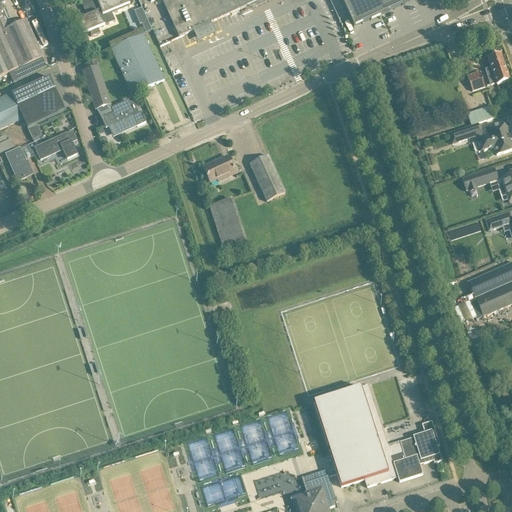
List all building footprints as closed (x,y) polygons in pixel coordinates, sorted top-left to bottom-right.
[(109,25),(105,15),(129,5),(130,5),(128,0),(95,0),(99,6),(89,10),(92,16),(77,22),(77,23),(78,22),(83,35),(89,33),(91,37),(100,34),(100,33),(99,33),(98,29),(109,25)] [(150,0),(151,3),(156,0),(161,0),(179,38),(262,0),(150,0)] [(340,0),(354,28),(380,16),(381,17),(384,15),(384,14),(414,0),(416,2),(416,0),(422,0),(427,1),(431,0),(432,0),(340,0)] [(0,78),(9,75),(13,84),(47,68),(42,59),(43,59),(26,21),(8,29),(3,18),(2,18),(1,15),(3,14),(0,7),(0,78)] [(143,35),(111,50),(132,96),(164,81),(143,35)] [(500,55),(489,58),(487,59),(491,69),(485,71),(490,86),(496,84),(497,86),(509,82),(500,55)] [(83,73),(95,111),(110,106),(98,68),(83,73)] [(480,73),(467,77),(472,92),(485,88),(480,73)] [(17,108),(55,91),(49,78),(12,95),(17,108)] [(17,108),(23,120),(27,130),(35,126),(65,112),(55,91),(17,108)] [(0,130),(23,120),(17,108),(12,95),(0,100),(0,130)] [(136,125),(137,128),(146,124),(142,116),(141,112),(138,114),(133,104),(129,106),(127,102),(111,109),(113,113),(103,118),(107,127),(105,128),(105,129),(106,129),(108,128),(114,125),(118,134),(136,125)] [(489,108),(466,113),(469,126),(492,121),(489,108)] [(511,151),(511,149),(509,142),(511,141),(505,123),(486,129),(488,136),(480,138),(484,151),(494,148),(496,157),(511,151)] [(449,135),(452,145),(482,135),(478,125),(449,135)] [(35,126),(27,130),(32,140),(40,137),(35,126)] [(41,160),(48,157),(63,150),(67,160),(76,156),(71,144),(76,142),(72,133),(67,135),(35,149),(41,162),(41,161),(41,160)] [(7,143),(0,145),(0,154),(14,148),(11,141),(7,143)] [(19,150),(6,156),(7,158),(18,182),(33,175),(29,166),(27,167),(25,162),(19,150)] [(267,203),(285,194),(268,157),(249,165),(267,203)] [(203,169),(210,184),(228,175),(229,178),(236,175),(228,158),(221,161),(222,163),(213,167),(213,165),(203,169)] [(489,172),(462,181),(466,192),(467,191),(477,188),(489,184),(493,183),(489,172)] [(498,190),(504,188),(509,204),(511,202),(511,176),(495,182),(498,190)] [(209,207),(225,255),(246,248),(230,200),(209,207)] [(509,214),(502,217),(486,222),(489,232),(509,225),(510,230),(511,229),(511,223),(511,224),(509,214)] [(511,263),(467,283),(474,299),(510,283),(511,282),(511,263)] [(511,282),(510,283),(474,299),(483,319),(511,306),(511,282)] [(454,308),(461,325),(477,318),(470,301),(454,308)] [(368,386),(314,403),(314,404),(330,455),(332,461),(334,466),(341,488),(365,481),(367,489),(372,487),(382,484),(389,482),(398,479),(391,458),(403,455),(404,455),(400,444),(400,443),(388,446),(387,443),(369,386),(368,386)] [(403,455),(391,458),(398,479),(399,483),(423,476),(420,466),(433,462),(434,464),(432,464),(432,465),(434,464),(442,462),(439,451),(438,451),(439,453),(437,454),(435,448),(439,447),(437,439),(436,437),(433,428),(432,423),(431,423),(423,425),(422,426),(424,431),(425,436),(415,439),(400,444),(404,455),(403,455)] [(302,479),(306,493),(291,498),(295,511),(330,511),(329,510),(334,508),(333,504),(332,500),(335,499),(335,498),(328,477),(317,481),(316,481),(314,475),(302,479)]
